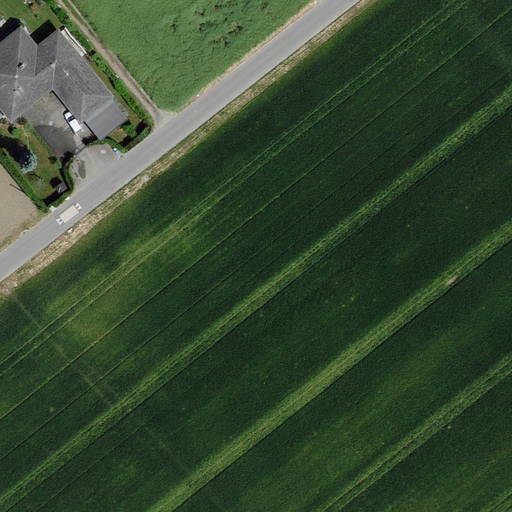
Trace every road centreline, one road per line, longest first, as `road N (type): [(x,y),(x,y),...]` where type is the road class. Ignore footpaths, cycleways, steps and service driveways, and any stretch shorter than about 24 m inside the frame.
road 1 (unclassified): [(345,0),(0,267)]
road 2 (track): [(170,137),(63,0)]
